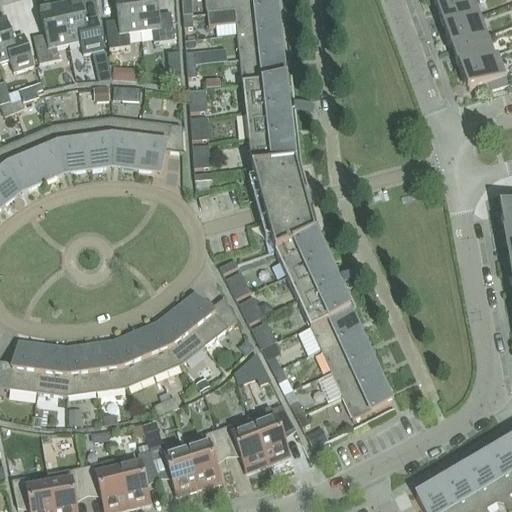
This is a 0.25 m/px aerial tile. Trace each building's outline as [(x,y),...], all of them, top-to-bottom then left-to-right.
[(140,35),(135,0),(114,0),(117,23),(105,25),(109,52),(130,49),(128,37),(140,35)] [(135,0),(140,35),(152,33),(154,46),(174,43),(171,16),(159,18),(156,0),(135,0)] [(205,0),(207,17),(234,14),(234,13),(277,9),(276,0),(205,0)] [(431,0),(437,12),(469,0),(431,0)] [(437,12),(444,33),(477,20),(469,0),(437,12)] [(76,3),(59,7),(68,48),(80,46),(83,58),(103,53),(97,27),(86,29),(80,5),(77,6),(76,3)] [(68,48),(59,7),(42,11),(43,13),(39,14),(45,38),(33,41),(39,68),(58,64),(55,51),(68,48)] [(236,27),(237,38),(280,34),(277,9),(234,13),(234,14),(207,17),(209,30),(236,27)] [(183,19),(184,32),(192,31),(192,18),(183,19)] [(444,33),(452,53),(485,40),(477,20),(444,33)] [(0,22),(0,66),(10,64),(14,76),(34,69),(25,43),(14,47),(6,23),(3,24),(2,22),(0,22)] [(237,38),(240,63),(283,59),(280,34),(237,38)] [(452,53),(459,73),(494,60),(493,60),(485,40),(452,53)] [(98,85),(111,84),(106,57),(103,53),(92,56),(98,85)] [(180,76),(179,56),(167,56),(168,77),(180,76)] [(186,69),(195,68),(194,56),(186,57),(186,69)] [(240,63),(242,89),(286,84),(283,59),(240,63)] [(494,60),(459,73),(464,86),(469,94),(487,87),(489,95),(508,89),(496,59),(494,60)] [(186,69),(187,82),(196,81),(195,68),(186,69)] [(124,84),(125,76),(120,70),(113,70),(112,84),(124,84)] [(286,84),(242,89),(245,117),(289,112),(286,84)] [(44,100),(40,87),(29,91),(33,104),(44,100)] [(124,105),(125,92),(113,91),(112,104),(124,105)] [(205,94),(188,95),(189,102),(206,101),(205,94)] [(206,101),(189,102),(189,109),(206,108),(206,101)] [(23,115),(19,104),(0,111),(0,115),(3,123),(23,115)] [(206,108),(189,109),(190,117),(207,116),(206,108)] [(289,112),(245,117),(249,144),(292,140),(289,112)] [(190,123),(191,130),(208,129),(207,121),(190,123)] [(89,173),(112,170),(112,122),(82,126),(89,173)] [(112,170),(136,173),(141,126),(112,122),(112,170)] [(82,126),(53,130),(65,176),(89,173),(82,126)] [(141,126),(136,173),(160,176),(165,155),(183,157),(182,131),(141,126)] [(208,129),(191,130),(191,137),(208,136),(208,129)] [(53,130),(25,142),(44,185),(65,176),(53,130)] [(208,136),(191,137),(192,145),(209,143),(208,136)] [(292,140),(249,144),(251,172),(252,172),(295,168),(292,140)] [(25,142),(0,152),(0,157),(22,195),(44,185),(25,142)] [(209,149),(192,151),(193,158),(210,157),(209,149)] [(0,157),(0,204),(3,209),(22,195),(0,157)] [(210,157),(193,158),(193,165),(210,164),(210,157)] [(210,164),(193,165),(194,173),(211,171),(210,164)] [(295,168),(252,172),(260,204),(285,197),(302,192),(300,186),(295,168)] [(194,179),(195,186),(211,185),(211,177),(194,179)] [(285,197),(260,204),(263,213),(266,224),(291,217),(307,212),(304,202),(302,192),(285,197)] [(198,202),(201,212),(212,210),(209,199),(198,202)] [(511,207),(501,210),(501,219),(503,232),(511,230),(511,207)] [(291,217),(266,224),(274,255),(314,237),(309,218),(307,212),(291,217)] [(507,254),(511,252),(511,230),(503,232),(507,254)] [(314,237),(274,255),(275,256),(286,281),(326,262),(314,237)] [(326,262),(286,281),(298,306),(337,288),(326,262)] [(234,264),(219,272),(222,279),(238,271),(234,264)] [(225,284),(229,291),(244,283),(240,276),(225,284)] [(229,291),(232,297),(247,289),(244,283),(229,291)] [(337,288),(298,306),(310,331),(349,313),(337,288)] [(247,289),(232,297),(235,304),(251,296),(247,289)] [(175,313),(204,350),(237,325),(224,302),(210,313),(194,298),(175,313)] [(238,309),(241,316),(257,308),(253,301),(238,309)] [(241,316),(245,322),(260,314),(257,308),(241,316)] [(204,350),(175,313),(157,328),(181,369),(204,350)] [(349,313),(310,331),(320,355),(360,337),(349,313)] [(248,329),(263,321),(260,314),(245,322),(248,329)] [(251,334),(254,340),(270,332),(266,326),(251,334)] [(181,369),(157,328),(135,337),(154,380),(181,369)] [(254,340),(258,347),(273,339),(270,332),(254,340)] [(154,380),(135,337),(113,346),(126,392),(154,380)] [(320,355),(331,378),(370,359),(360,337),(320,355)] [(261,353),(276,346),(273,339),(258,347),(261,353)] [(0,391),(37,397),(43,349),(19,346),(14,367),(0,365),(0,391)] [(90,349),(97,396),(126,392),(113,346),(90,349)] [(43,349),(37,397),(67,400),(67,352),(43,349)] [(67,352),(67,400),(97,396),(90,349),(67,352)] [(370,359),(331,378),(341,400),(381,382),(370,359)] [(275,361),(267,365),(273,376),(281,372),(275,361)] [(273,376),(279,387),(286,383),(281,372),(273,376)] [(381,382),(341,400),(352,424),(392,406),(381,382)] [(298,406),(290,410),(296,421),(304,417),(298,406)] [(264,458),(268,469),(277,465),(289,460),(280,437),(293,433),(282,408),(271,413),(275,421),(253,430),(264,458)] [(296,421),(302,432),(310,428),(304,417),(296,421)] [(138,426),(143,445),(153,442),(148,423),(138,426)] [(238,455),(247,477),(268,469),(264,458),(253,430),(233,438),(230,429),(217,434),(221,446),(226,459),(238,455)] [(226,459),(217,434),(205,438),(208,447),(186,454),(199,493),(221,486),(213,463),(226,459)] [(511,453),(507,446),(485,459),(509,500),(511,497),(511,453)] [(199,493),(186,454),(165,460),(162,452),(150,455),(157,480),(170,477),(177,500),(199,493)] [(150,455),(137,458),(140,467),(118,473),(127,511),(132,511),(150,508),(144,484),(157,480),(150,455)] [(485,459),(462,472),(486,511),(488,511),(497,507),(504,509),(505,511),(511,511),(511,504),(509,500),(485,459)] [(21,473),(19,461),(7,463),(8,475),(21,473)] [(81,472),(87,498),(100,495),(104,511),(127,511),(118,473),(116,464),(94,469),(81,472)] [(70,474),(58,476),(59,485),(49,487),(53,511),(76,511),(74,500),(87,498),(81,472),(70,474)] [(486,511),(462,472),(440,485),(455,511),(486,511)] [(53,511),(49,487),(27,491),(25,482),(12,484),(17,510),(29,508),(29,511),(53,511)] [(455,511),(440,485),(416,499),(424,511),(455,511)]
